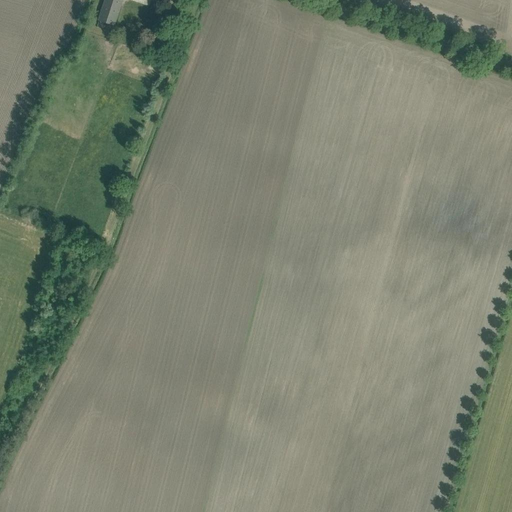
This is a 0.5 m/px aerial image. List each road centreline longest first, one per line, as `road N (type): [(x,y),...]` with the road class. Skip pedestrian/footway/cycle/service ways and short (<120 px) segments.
road 1 (track): [(0,462),(93,266),(194,0)]
road 2 (unknown): [(327,0),(511,61)]
